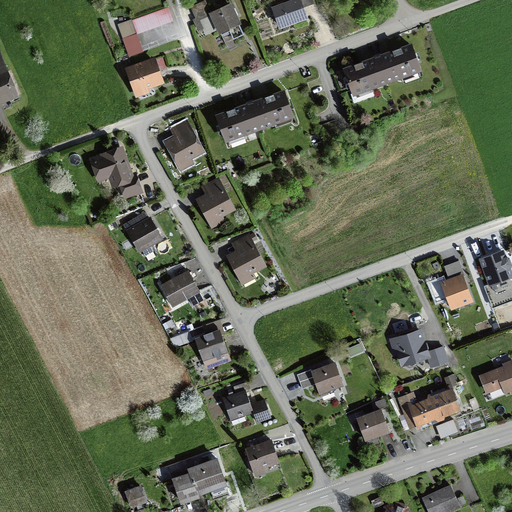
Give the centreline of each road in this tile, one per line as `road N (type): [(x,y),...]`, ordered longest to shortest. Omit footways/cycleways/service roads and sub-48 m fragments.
road 1 (residential): [(405,23),(129,122)]
road 2 (residential): [(508,221),(240,320)]
road 3 (residential): [(129,122),(240,320)]
road 4 (residential): [(240,320),(329,494)]
road 5 (tertiary): [(336,492),(511,435)]
road 6 (residential): [(129,122),(0,168)]
